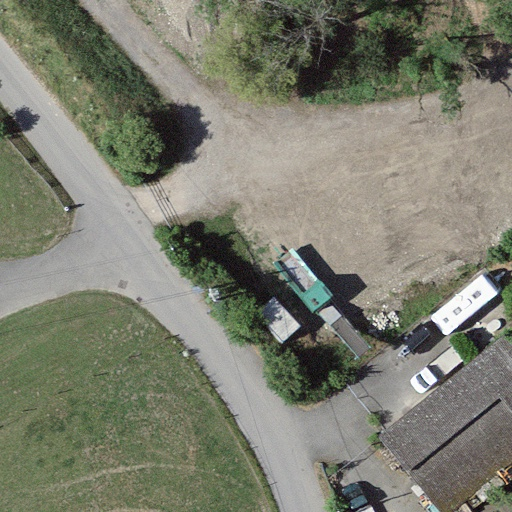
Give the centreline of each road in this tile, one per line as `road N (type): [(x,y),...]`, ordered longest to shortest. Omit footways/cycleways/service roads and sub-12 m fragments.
road 1 (track): [(511,57),(129,232)]
road 2 (unclassified): [(133,238),(228,363),(310,511)]
road 3 (track): [(251,178),(100,0)]
road 4 (unclassified): [(0,65),(133,238)]
road 5 (residential): [(133,238),(0,296)]
